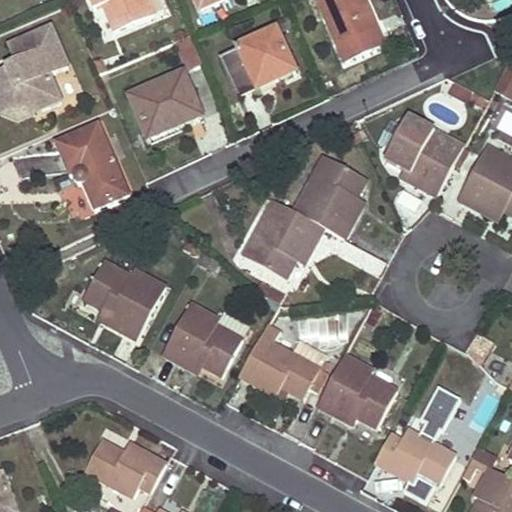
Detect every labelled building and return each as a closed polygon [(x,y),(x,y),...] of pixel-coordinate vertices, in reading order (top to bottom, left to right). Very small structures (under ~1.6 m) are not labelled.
[(92,0),(98,12),(106,8),(117,35),(158,18),(149,0),(92,0)] [(195,0),(201,12),(225,0),(195,0)] [(364,0),(320,0),(348,64),(386,47),(364,0)] [(19,65),(0,73),(6,87),(0,89),(0,91),(22,112),(39,105),(42,111),(62,103),(50,76),(69,68),(52,28),(21,42),(29,61),(19,65)] [(280,35),(222,60),(237,95),(271,80),(274,86),(298,75),(280,35)] [(206,65),(194,38),(178,45),(190,72),(206,65)] [(29,61),(21,42),(11,46),(19,65),(29,61)] [(101,62),(97,64),(103,78),(107,76),(101,62)] [(184,76),(133,98),(151,138),(169,131),(168,126),(199,111),(184,76)] [(271,80),(237,95),(240,102),(274,86),(271,80)] [(22,112),(0,91),(0,115),(18,122),(42,111),(39,105),(22,112)] [(411,120),(388,163),(406,173),(413,177),(409,185),(439,201),(467,150),(411,120)] [(101,125),(56,144),(71,179),(75,177),(78,185),(85,187),(96,214),(133,198),(101,125)] [(511,161),(488,149),(460,202),(491,220),(498,209),(507,215),(511,217),(511,161)] [(327,161),(296,215),(326,231),(346,241),(362,213),(354,209),(358,200),(368,182),(327,161)] [(406,173),(401,181),(409,185),(413,177),(406,173)] [(358,200),(354,209),(362,213),(366,204),(358,200)] [(276,204),(244,259),(288,283),(298,264),(303,255),(311,259),(326,231),(296,215),(276,204)] [(498,209),(491,220),(500,225),(507,215),(498,209)] [(192,241),(185,254),(199,261),(205,249),(192,241)] [(303,255),(298,264),(306,269),(311,259),(303,255)] [(107,264),(86,301),(105,311),(112,315),(108,323),(140,340),(168,289),(138,272),(133,277),(107,264)] [(259,287),(256,292),(273,301),(276,296),(259,287)] [(194,305),(167,354),(194,370),(199,363),(205,366),(209,368),(226,378),(246,341),(220,326),(221,321),(194,305)] [(105,311),(100,319),(108,323),(112,315),(105,311)] [(270,326),(242,379),(278,400),(284,390),(289,393),(304,401),(309,392),(321,371),(325,363),(295,346),(290,355),(274,346),(282,332),(270,326)] [(477,337),(467,354),(479,367),(492,346),(477,337)] [(346,358),(319,408),(347,424),(352,416),(361,421),(374,428),(395,391),(372,379),(374,373),(346,358)] [(199,363),(194,370),(201,374),(205,366),(199,363)] [(329,376),(321,371),(309,392),(317,397),(329,376)] [(289,393),(284,390),(278,400),(283,403),(289,393)] [(392,438),(376,467),(409,485),(403,495),(425,507),(436,488),(438,489),(454,460),(431,447),(439,433),(442,435),(461,402),(438,390),(420,423),(426,426),(418,440),(407,433),(401,443),(392,438)] [(395,391),(374,428),(378,431),(399,393),(395,391)] [(352,416),(347,424),(356,430),(361,421),(352,416)] [(104,444),(86,475),(133,501),(140,491),(151,497),(168,467),(136,450),(130,459),(104,444)] [(476,488),(486,470),(473,462),(462,480),(476,488)] [(0,511),(18,506),(5,474),(0,475),(0,511)] [(482,503),(476,511),(511,511),(511,486),(490,475),(477,499),(482,503)]
